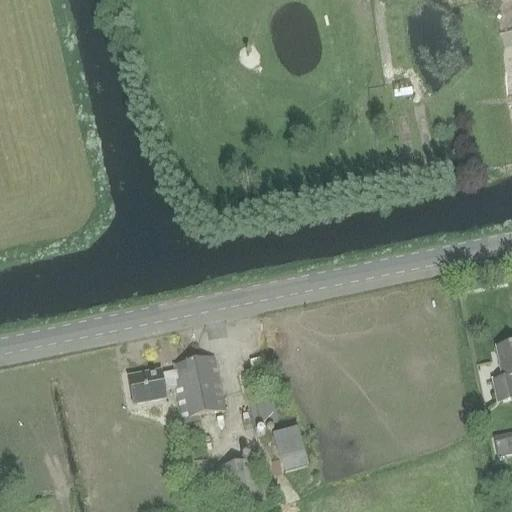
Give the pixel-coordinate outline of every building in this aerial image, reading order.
[(511,345),(495,349),(502,380),(492,382),(497,406),(511,402),(511,345)] [(178,389),(178,394),(184,426),(185,433),(178,434),(184,468),(207,464),(199,427),(200,427),(198,419),(225,413),(213,359),(174,367),(175,373),(161,376),(160,372),(128,379),(133,407),(167,401),(166,391),(178,389)] [(236,375),(240,394),(253,392),(249,372),(236,375)] [(255,430),(277,424),(269,392),(247,398),(255,430)] [(308,467),(296,430),(272,437),(284,475),(308,467)] [(504,461),(503,458),(511,455),(511,439),(489,444),(493,463),(504,461)] [(255,461),(212,471),(220,511),(263,502),(255,461)]
